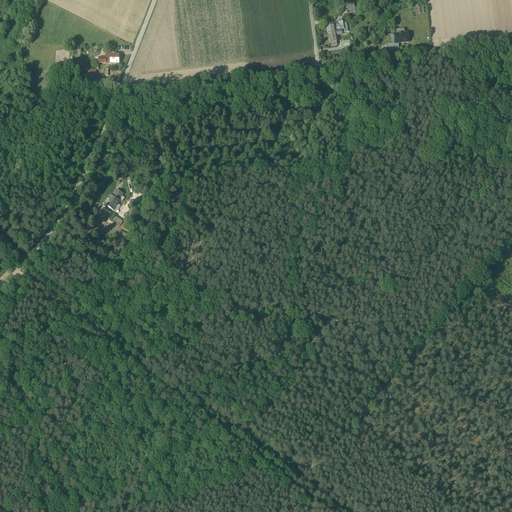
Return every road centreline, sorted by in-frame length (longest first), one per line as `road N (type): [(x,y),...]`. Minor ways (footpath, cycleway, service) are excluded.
road 1 (track): [(267,463),(18,268)]
road 2 (unclassified): [(18,268),(71,200),(154,0)]
road 3 (track): [(36,248),(294,311)]
road 4 (track): [(317,62),(119,90)]
road 5 (track): [(422,340),(511,235)]
road 6 (track): [(294,311),(422,340)]
road 7 (track): [(422,340),(344,432)]
